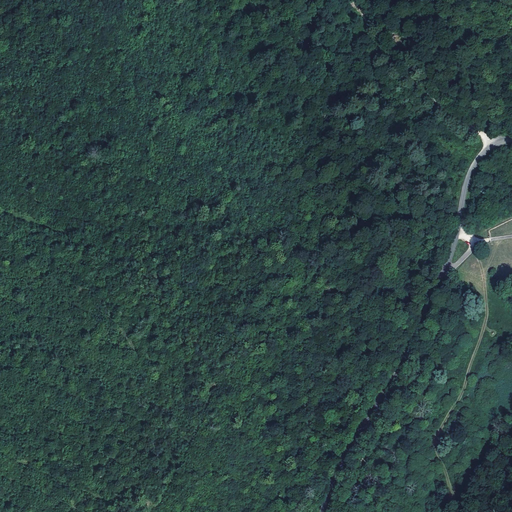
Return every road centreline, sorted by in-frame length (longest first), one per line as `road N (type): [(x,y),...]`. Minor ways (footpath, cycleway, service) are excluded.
road 1 (tertiary): [(324,511),(424,330),(472,167),(489,147),(511,138)]
road 2 (track): [(475,244),(489,289),(487,317),(436,436),(456,505)]
road 3 (track): [(495,143),(388,60),(353,0)]
